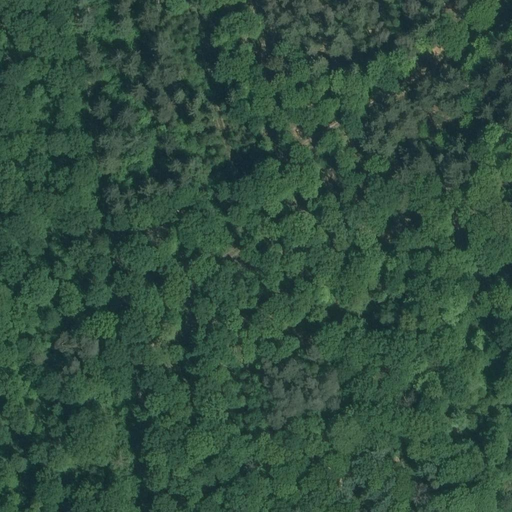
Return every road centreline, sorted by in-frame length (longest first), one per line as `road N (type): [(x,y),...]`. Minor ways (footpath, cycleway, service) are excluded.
road 1 (track): [(72,0),(157,511)]
road 2 (track): [(511,21),(140,233),(110,228)]
